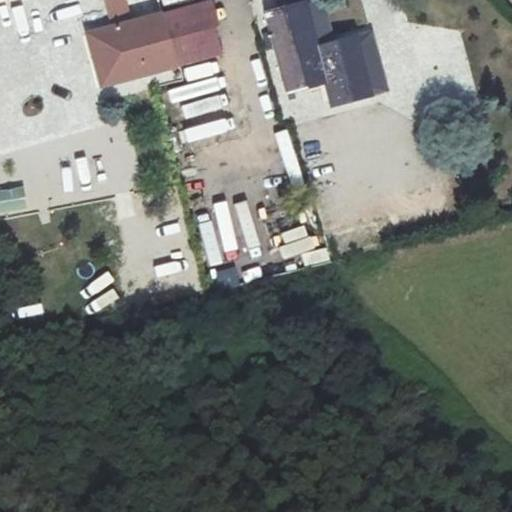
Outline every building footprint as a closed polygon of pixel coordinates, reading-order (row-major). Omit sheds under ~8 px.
[(131,24),(123,0),(103,0),(111,29),(131,24)] [(222,53),(208,3),(161,16),(175,65),(222,53)] [(315,48),(303,5),(264,15),(285,93),(324,83),(331,106),(370,96),(354,38),(315,48)] [(175,65),(161,16),(131,24),(111,29),(124,79),(175,65)] [(331,106),(324,83),(285,93),(293,122),(333,112),(331,106)] [(370,96),(331,106),(333,112),(371,102),(370,96)] [(24,184),(0,189),(0,214),(29,208),(24,184)] [(395,195),(381,198),(387,227),(402,223),(395,195)] [(346,228),(327,235),(332,250),(352,243),(346,228)] [(149,251),(155,285),(168,282),(163,249),(149,251)] [(208,274),(213,292),(239,285),(234,266),(208,274)]
